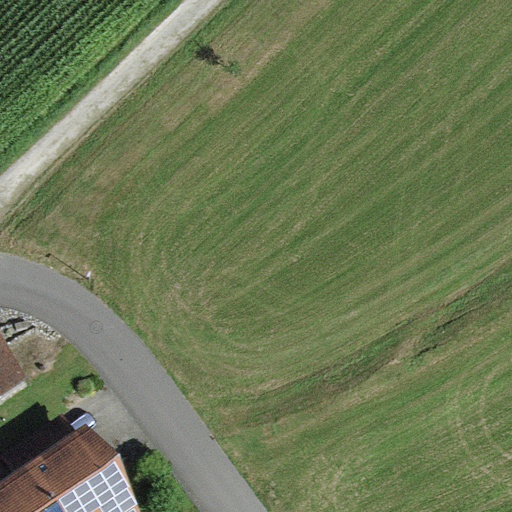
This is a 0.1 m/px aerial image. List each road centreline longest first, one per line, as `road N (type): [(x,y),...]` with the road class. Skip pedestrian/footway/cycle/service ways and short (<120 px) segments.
road 1 (residential): [(234,511),(148,396),(78,319),(26,294),(0,296)]
road 2 (track): [(0,216),(209,0)]
